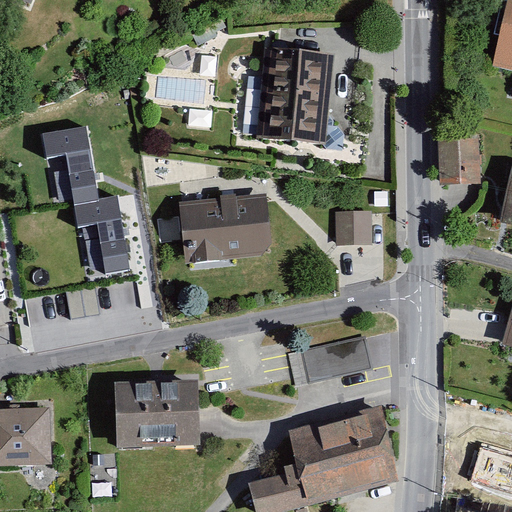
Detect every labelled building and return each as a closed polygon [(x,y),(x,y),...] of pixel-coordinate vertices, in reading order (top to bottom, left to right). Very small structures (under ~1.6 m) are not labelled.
[(511,0),(507,0),(492,68),(511,72),(511,0)] [(335,54),(266,47),(256,137),(326,145),(335,54)] [(86,126),(43,133),(47,157),(66,154),(74,204),(98,200),(86,126)] [(439,185),(481,183),(479,138),(438,139),(439,185)] [(58,202),(70,201),(65,158),(53,160),(58,202)] [(511,167),(500,222),(511,224),(511,167)] [(266,193),(179,201),(185,263),(262,256),(271,246),(266,193)] [(98,200),(74,204),(78,227),(97,223),(106,273),(130,269),(118,196),(98,200)] [(372,245),(372,211),(336,212),(337,246),(372,245)] [(91,273),(103,271),(95,225),(83,227),(91,273)] [(67,292),(72,318),(100,314),(95,287),(67,292)] [(375,372),(368,339),(305,353),(312,386),(375,372)] [(119,384),(121,450),(205,447),(203,382),(119,384)] [(0,469),(55,467),(53,410),(0,412),(0,469)] [(261,511),(288,511),(398,482),(380,410),(292,433),(300,465),(289,468),(291,477),(255,486),(261,511)] [(511,454),(481,446),(472,480),(511,491),(511,454)]
